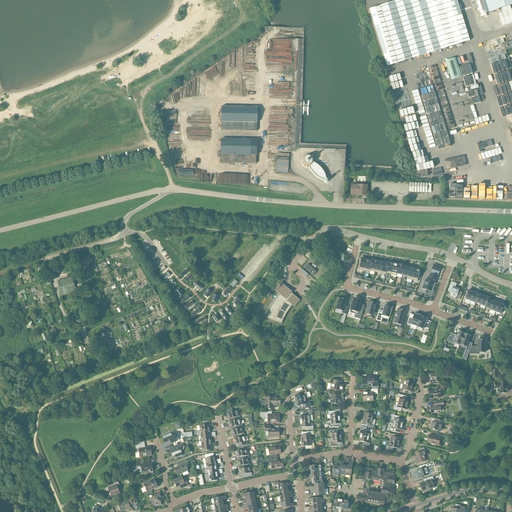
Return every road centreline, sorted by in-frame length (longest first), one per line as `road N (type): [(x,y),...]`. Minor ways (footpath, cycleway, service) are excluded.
road 1 (tertiary): [(169,189),(424,209)]
road 2 (unclassified): [(86,340),(79,322),(63,314),(48,256),(119,237),(128,215),(169,189)]
road 3 (residential): [(424,209),(427,147),(407,120),(373,2)]
road 4 (tertiary): [(0,230),(169,189)]
road 5 (residential): [(432,310),(348,286),(359,236)]
road 6 (track): [(140,233),(189,227),(276,235)]
